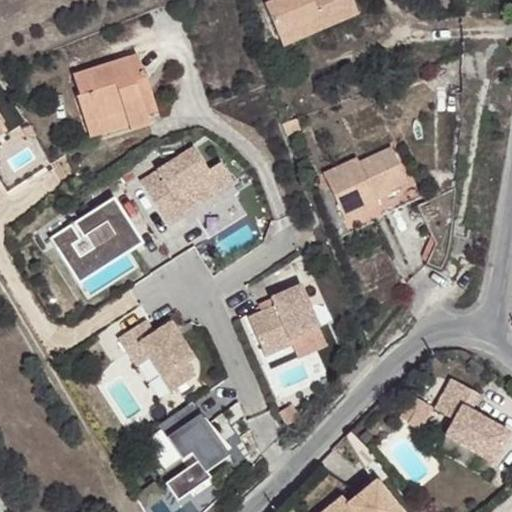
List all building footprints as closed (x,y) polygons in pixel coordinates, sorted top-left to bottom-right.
[(260,0),(273,30),(306,18),(305,15),(312,12),(324,24),(356,12),(351,0),(260,0)] [(310,26),(306,18),(273,30),(276,39),(310,26)] [(141,53),(73,74),(80,98),(75,99),(88,142),(149,124),(146,115),(158,112),(156,104),(144,107),(137,85),(149,81),(141,53)] [(149,81),(137,85),(144,107),(156,104),(149,81)] [(297,130),(292,119),(278,125),(283,136),(297,130)] [(168,218),(234,174),(222,155),(209,164),(195,141),(141,176),(168,218)] [(361,165),(326,180),(340,216),(379,200),(374,190),(403,177),(389,143),(357,157),(361,165)] [(320,166),(326,180),(361,165),(357,157),(355,151),(320,166)] [(142,237),(115,192),(104,199),(122,227),(78,255),(62,229),(51,236),(77,276),(142,237)] [(122,227),(104,199),(71,219),(64,208),(37,225),(45,239),(51,236),(62,229),(78,255),(122,227)] [(321,321),(303,278),(273,291),(277,299),(250,310),(267,350),(294,339),(292,333),(321,321)] [(147,314),(122,332),(131,346),(143,337),(152,351),(174,385),(197,370),(188,356),(195,351),(173,317),(156,328),(147,314)] [(152,351),(143,337),(131,346),(139,360),(152,351)] [(511,442),(511,430),(477,410),(486,394),(459,378),(442,409),(462,420),(453,436),(500,463),(511,442)] [(233,449),(195,395),(162,419),(186,453),(195,446),(201,455),(169,477),(182,495),(215,471),(210,465),(233,449)] [(428,429),(441,407),(424,398),(417,410),(422,412),(416,422),(428,429)] [(348,498),(334,509),(330,511),(404,511),(383,483),(354,506),(348,498)]
